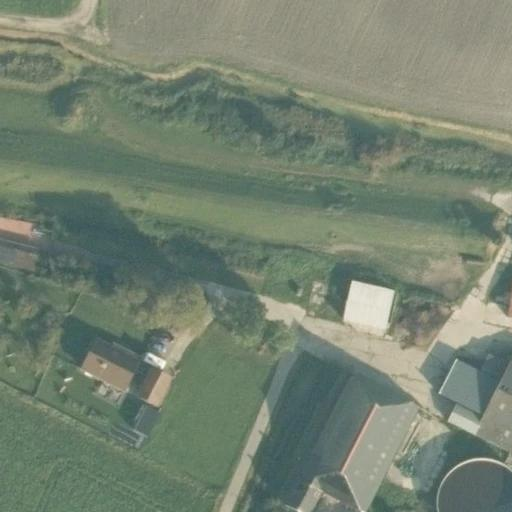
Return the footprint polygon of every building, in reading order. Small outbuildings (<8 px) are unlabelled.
[(0,263),(34,273),(40,252),(0,241),(0,263)] [(391,330),(399,291),(355,282),(347,321),(391,330)] [(97,341),(81,371),(123,393),(128,383),(141,390),(137,399),(156,408),(170,380),(151,370),(147,378),(134,371),(140,360),(113,347),(112,348),(97,341)] [(501,385),(510,367),(488,356),(479,373),(501,385)] [(456,362),(438,396),(457,406),(483,419),(501,385),(479,373),(456,362)] [(449,422),(511,454),(511,362),(510,367),(501,385),(483,419),(457,406),(449,422)] [(353,375),(285,508),(293,511),(310,511),(321,492),(359,511),(364,511),(418,408),(353,375)] [(138,431),(151,438),(163,413),(150,406),(138,431)] [(442,511),(511,511),(511,507),(505,505),(511,499),(511,497),(506,495),(511,480),(511,470),(511,469),(479,457),(450,479),(443,497),(446,502),(442,511)]
